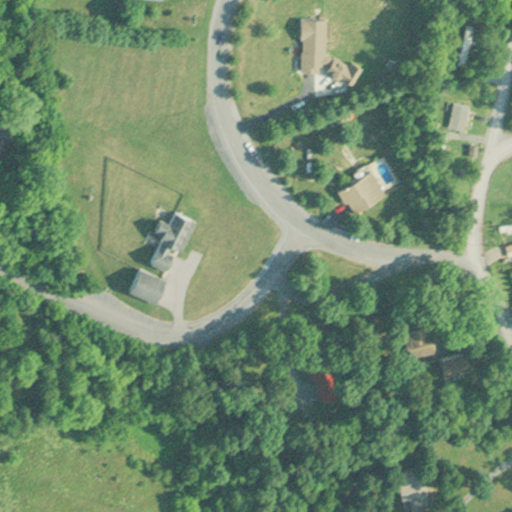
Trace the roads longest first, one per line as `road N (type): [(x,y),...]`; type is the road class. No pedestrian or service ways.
road 1 (residential): [(480,251),(406,256),(300,229),(239,151),(216,72),(229,0)]
road 2 (residential): [(300,229),(251,304),(193,333),(122,326),(0,259)]
